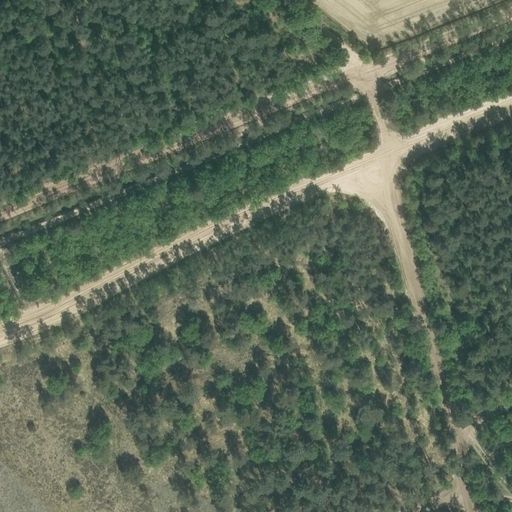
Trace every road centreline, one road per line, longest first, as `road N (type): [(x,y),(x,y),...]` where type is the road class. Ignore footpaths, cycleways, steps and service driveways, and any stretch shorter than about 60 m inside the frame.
road 1 (track): [(0,210),(511,9)]
road 2 (track): [(470,511),(380,157),(511,106)]
road 3 (track): [(0,332),(73,306),(380,157),(370,92)]
road 4 (track): [(370,92),(344,48),(286,0)]
